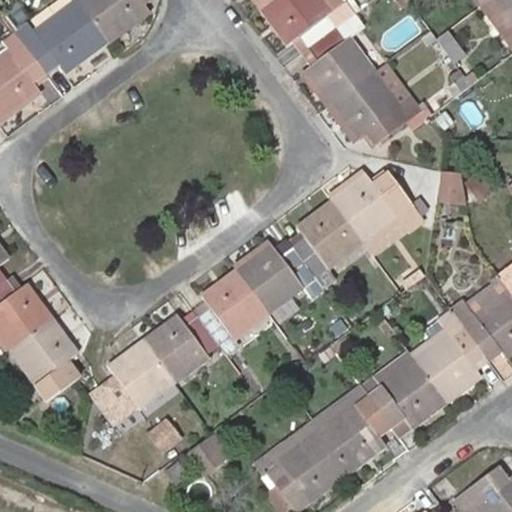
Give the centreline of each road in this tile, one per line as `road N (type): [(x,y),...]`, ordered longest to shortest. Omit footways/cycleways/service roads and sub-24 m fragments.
road 1 (residential): [(113,298),(84,281),(25,210),(15,175),(22,152),(54,120),(220,18)]
road 2 (residential): [(220,18),(305,123),(306,149),(280,190),(157,284),(113,298)]
road 3 (residential): [(346,511),(504,398)]
road 4 (residential): [(0,440),(157,511)]
